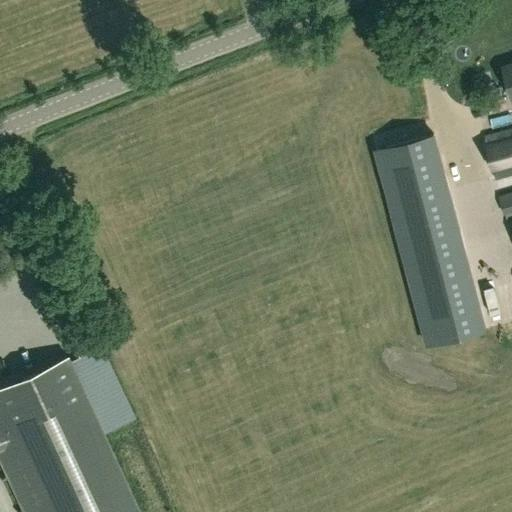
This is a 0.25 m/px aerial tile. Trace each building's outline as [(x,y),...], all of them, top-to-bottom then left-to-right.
[(511,63),(503,66),(511,98),(511,126),(484,135),(496,178),(511,173),(511,63)] [(421,110),(421,76),(375,76),(375,110),(421,110)] [(488,328),(436,131),(374,147),(396,231),(426,345),(488,328)] [(503,213),(511,210),(511,191),(498,195),(503,213)] [(138,511),(67,356),(0,387),(0,459),(24,511),(138,511)]
